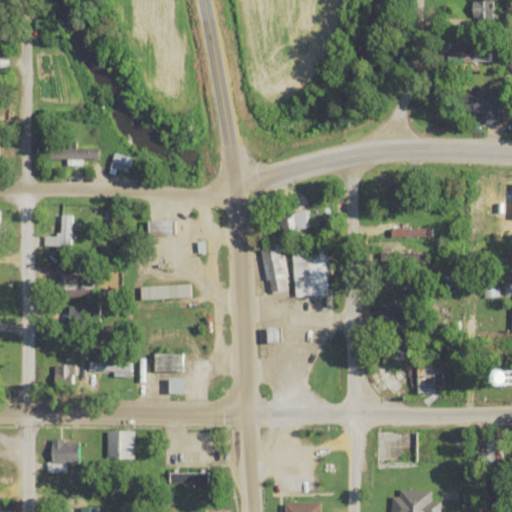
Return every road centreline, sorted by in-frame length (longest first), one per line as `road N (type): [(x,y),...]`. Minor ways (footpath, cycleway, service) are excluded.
road 1 (residential): [(25,511),(28,62),(17,0)]
road 2 (residential): [(354,159),(352,511)]
road 3 (secondary): [(241,185),(389,147),(511,152)]
road 4 (secondary): [(243,414),(0,410)]
road 5 (residential): [(241,185),(0,182)]
road 6 (secondary): [(243,414),(241,185)]
road 7 (residential): [(511,414),(354,414)]
road 8 (residential): [(389,147),(418,55),(418,0)]
